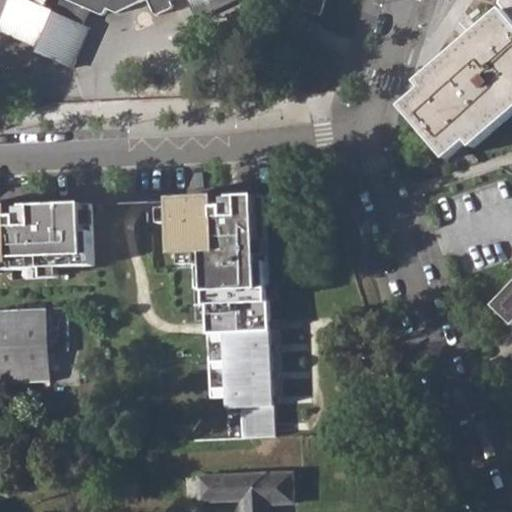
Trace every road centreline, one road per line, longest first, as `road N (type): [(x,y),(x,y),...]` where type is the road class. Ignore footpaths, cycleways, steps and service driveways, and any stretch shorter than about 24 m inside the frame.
road 1 (residential): [(485,511),(368,169),(367,132)]
road 2 (residential): [(0,160),(233,149),(367,132)]
road 3 (residential): [(408,0),(367,132)]
